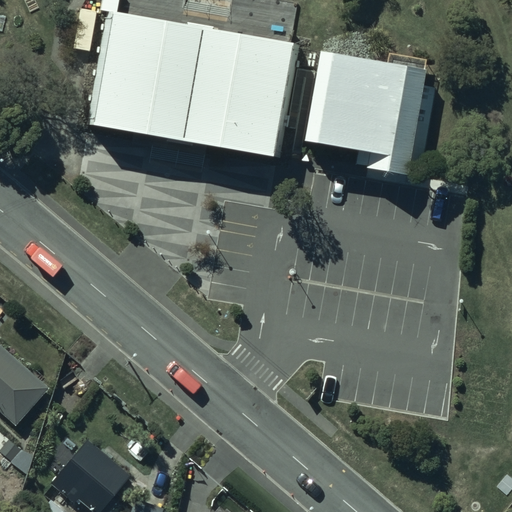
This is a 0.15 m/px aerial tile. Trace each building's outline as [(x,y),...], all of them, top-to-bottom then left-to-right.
[(203,20),(110,2),(91,116),(132,123),(179,132),(267,148),(288,35),(203,20)] [(95,8),(79,5),(72,45),(88,47),(95,8)] [(422,63),(317,46),(302,135),(370,146),(368,155),(366,164),(416,173),(431,83),(419,81),(422,63)] [(102,197),(90,208),(118,236),(130,224),(102,197)] [(280,209),(238,199),(217,291),(258,301),(280,209)] [(0,341),(0,409),(15,423),(49,385),(0,341)] [(511,371),(511,367),(463,356),(450,424),(501,435),(511,371)] [(0,429),(0,451),(10,460),(21,448),(0,429)] [(129,471),(86,436),(53,475),(78,495),(96,511),(129,471)] [(32,457),(23,449),(12,462),(21,470),(32,457)] [(479,464),(459,459),(454,480),(474,485),(479,464)] [(511,472),(500,470),(496,491),(511,495),(511,472)] [(73,501),(78,495),(53,475),(49,480),(73,501)] [(128,511),(160,511),(162,507),(134,497),(128,511)]
